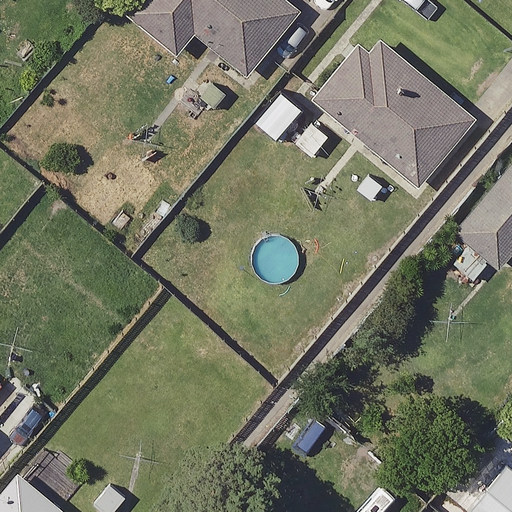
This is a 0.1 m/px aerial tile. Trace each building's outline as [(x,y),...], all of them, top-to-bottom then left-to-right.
[(303,10),(290,0),(134,0),(125,12),(176,54),(194,33),(247,76),(303,10)] [(371,51),(358,41),(311,96),(418,185),(475,117),(381,39),(371,51)] [(302,108),(281,91),(256,121),(277,138),(302,108)] [(329,135),(312,121),(295,142),(313,156),(329,135)] [(511,159),(453,231),(500,269),(511,254),(511,159)] [(511,511),(511,467),(508,464),(468,511),(469,511),(511,511)] [(70,511),(20,469),(0,492),(0,511),(70,511)] [(112,511),(125,497),(112,486),(97,504),(106,511),(112,511)]
